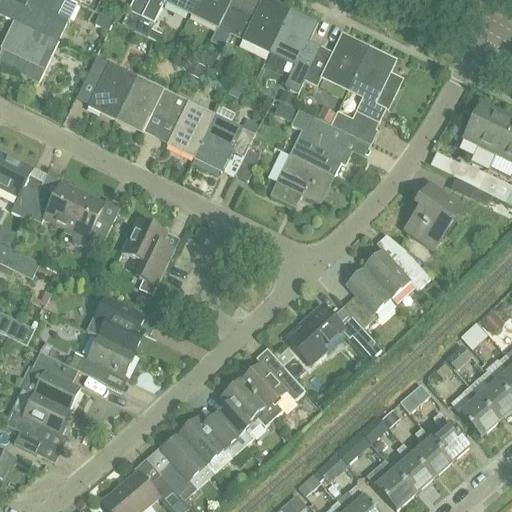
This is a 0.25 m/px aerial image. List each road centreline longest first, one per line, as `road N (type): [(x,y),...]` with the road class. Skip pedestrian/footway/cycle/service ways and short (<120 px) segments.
road 1 (residential): [(46,511),(195,384),(312,267)]
road 2 (residential): [(312,267),(0,111)]
road 3 (residential): [(312,267),(360,224),(420,145),(489,26)]
